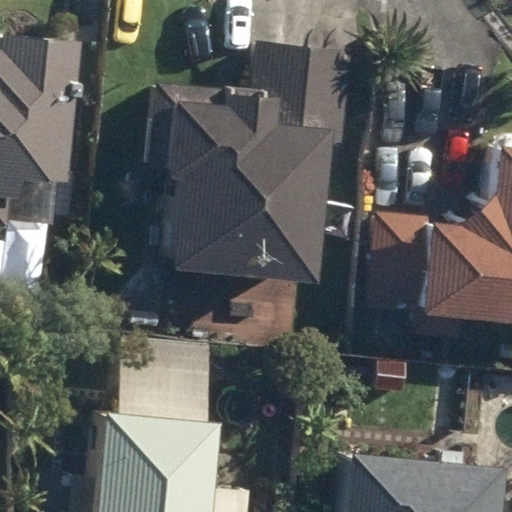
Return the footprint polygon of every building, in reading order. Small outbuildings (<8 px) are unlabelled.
[(0,213),(43,218),(49,166),(37,166),(52,28),(0,22),(0,213)] [(149,165),(140,255),(286,269),(287,269),(302,123),(328,126),(329,119),(335,44),(336,42),(242,33),(237,85),(141,76),(132,163),(134,165),(149,165)] [(362,205),(354,298),(400,302),(398,326),(403,326),(448,330),(449,307),(511,311),(511,127),(489,126),(488,135),(468,133),(465,183),(428,180),(425,209),(362,205)] [(125,324),(160,328),(163,297),(128,293),(125,324)] [(366,384),(395,386),(396,358),(368,356),(366,384)] [(187,410),(73,399),(63,511),(227,511),(230,486),(180,480),(187,410)] [(325,440),(318,511),(471,511),(478,454),(325,440)]
